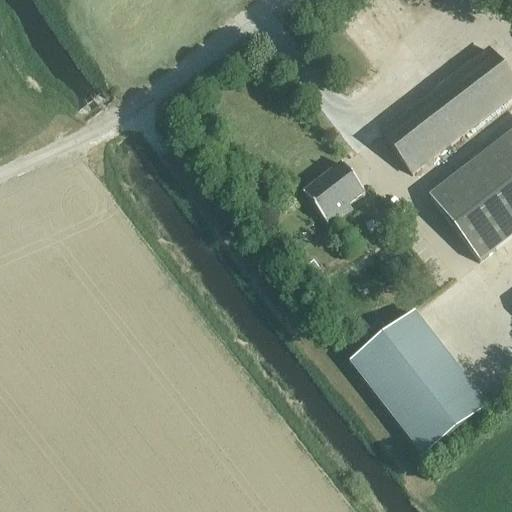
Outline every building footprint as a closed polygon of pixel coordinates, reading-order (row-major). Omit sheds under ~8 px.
[(380,137),(413,178),(511,100),(511,85),(487,54),(380,137)] [(511,136),(430,201),(474,257),(479,264),(488,257),(511,238),(511,136)] [(342,167),(303,197),(326,226),(330,232),(341,224),(343,227),(355,218),(348,209),(364,196),(342,167)] [(329,232),(347,256),(359,247),(341,224),(329,232)] [(424,461),(488,411),(414,316),(350,366),(424,461)]
